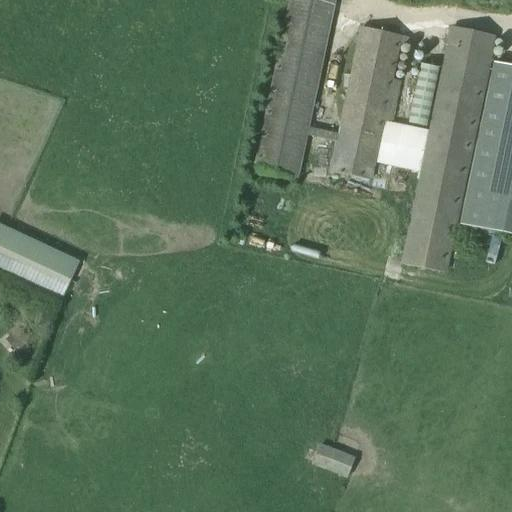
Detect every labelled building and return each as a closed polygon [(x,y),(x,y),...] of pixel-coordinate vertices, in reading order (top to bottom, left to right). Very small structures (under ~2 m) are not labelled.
[(401,82),(395,81),(404,36),(359,27),(337,134),(310,128),(336,0),(287,0),(252,171),(298,180),(307,135),(335,141),(328,172),(372,181),(376,163),(422,173),(402,265),(444,273),(493,36),(452,28),(430,131),(392,124),(401,82)] [(511,67),(494,63),(460,226),(511,236),(511,67)] [(419,64),(407,124),(427,128),(439,68),(419,64)] [(0,222),(0,279),(64,305),(84,257),(0,222)] [(316,454),(312,466),(346,479),(350,470),(354,458),(320,445),(316,454)]
